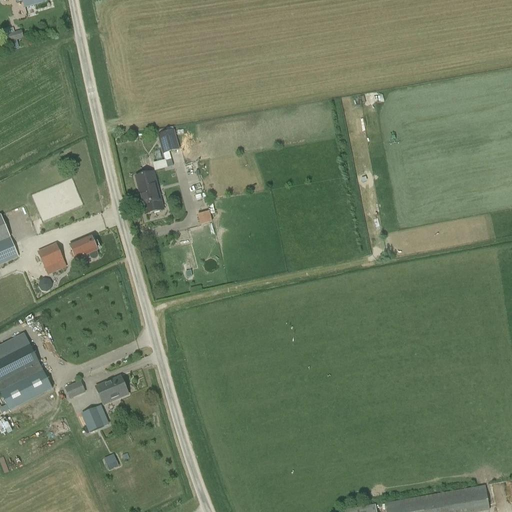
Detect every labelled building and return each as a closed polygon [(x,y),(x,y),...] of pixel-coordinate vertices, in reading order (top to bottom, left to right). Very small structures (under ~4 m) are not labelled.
[(15,0),(16,3),(23,1),(25,8),(46,2),(45,0),(5,0),(15,0)] [(8,44),(24,39),(22,30),(5,35),(8,44)] [(174,132),(158,136),(163,154),(179,150),(174,132)] [(135,177),(145,215),(161,211),(155,188),(157,187),(153,172),(135,177)] [(210,214),(198,217),(201,227),(213,224),(210,214)] [(0,264),(18,257),(0,215),(0,264)] [(97,251),(97,250),(100,249),(97,240),(93,242),(91,237),(70,246),(76,260),(89,255),(90,258),(92,260),(95,259),(97,258),(98,255),(96,251),(97,251)] [(56,244),(38,252),(45,268),(63,260),(56,244)] [(49,280),(44,279),(39,282),(38,287),(41,291),(47,292),(51,289),(52,284),(49,280)] [(0,351),(0,394),(9,411),(52,389),(26,339),(0,351)] [(95,388),(103,406),(128,395),(120,377),(95,388)] [(69,399),(85,393),(80,383),(65,389),(69,399)] [(96,408),(81,415),(89,434),(104,427),(96,408)] [(0,420),(0,432),(1,435),(16,429),(12,416),(0,420)] [(114,454),(104,458),(109,470),(119,465),(114,454)] [(386,511),(405,511),(404,501),(385,504),(386,511)]
